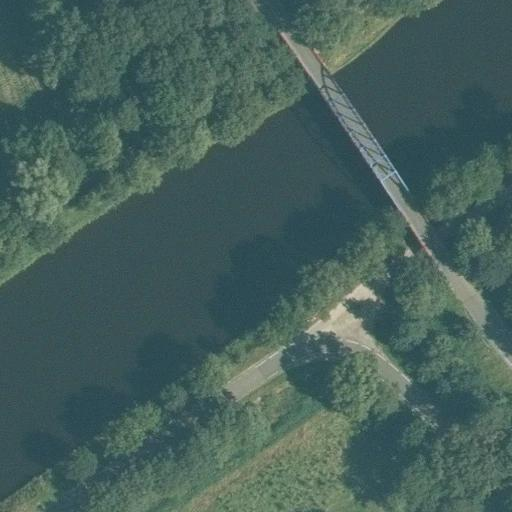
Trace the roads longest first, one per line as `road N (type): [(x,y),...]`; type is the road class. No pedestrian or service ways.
road 1 (track): [(0,251),(389,0)]
road 2 (unclassified): [(453,277),(266,0)]
road 3 (unclassified): [(58,511),(322,335)]
road 4 (unclassified): [(322,335),(331,316),(511,187)]
road 5 (unclassified): [(511,467),(379,367),(322,335)]
road 6 (track): [(159,144),(73,0)]
